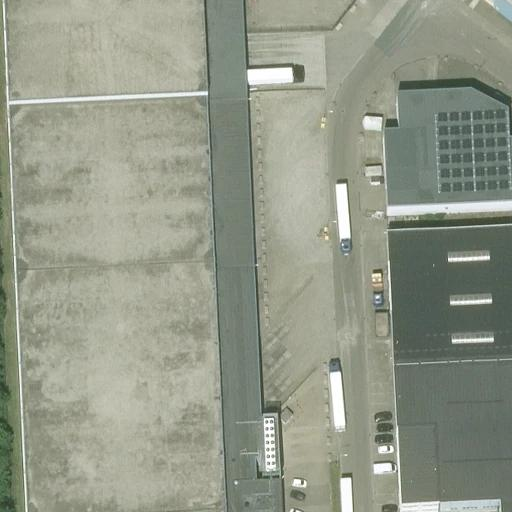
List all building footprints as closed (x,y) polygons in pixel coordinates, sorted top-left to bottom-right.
[(0,0),(24,511),(280,511),(280,488),(256,489),(255,467),(262,466),(242,36),(240,0),(0,0)] [(511,0),(480,0),(511,24),(511,0)] [(382,140),(386,218),(511,211),(511,147),(508,148),(507,119),(469,100),(395,103),(397,140),(382,140)] [(511,511),(511,235),(385,242),(394,438),(395,438),(397,478),(401,478),(401,494),(398,494),(398,511),(511,511)] [(373,318),(374,342),(388,342),(386,318),(373,318)]
